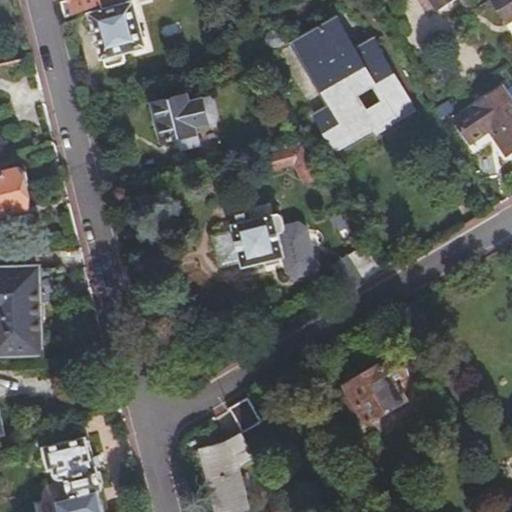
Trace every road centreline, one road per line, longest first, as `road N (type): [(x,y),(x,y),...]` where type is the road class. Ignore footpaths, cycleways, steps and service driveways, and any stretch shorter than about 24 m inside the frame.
road 1 (unclassified): [(146,431),(32,0)]
road 2 (unclassified): [(511,220),(146,431)]
